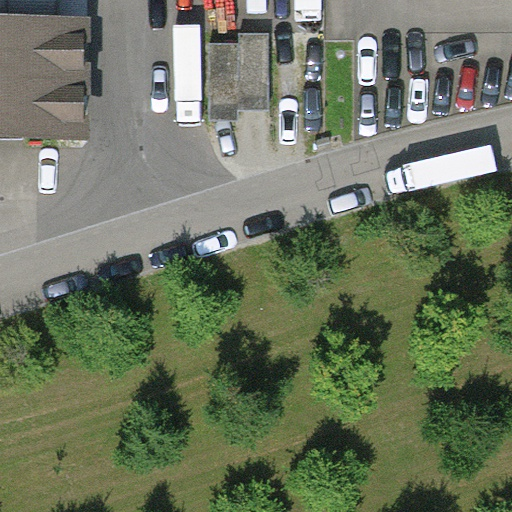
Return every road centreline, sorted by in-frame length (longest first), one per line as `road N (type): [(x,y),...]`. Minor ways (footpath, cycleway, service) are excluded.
road 1 (residential): [(0,296),(416,161),(511,143)]
road 2 (unknown): [(147,0),(129,69),(160,244)]
